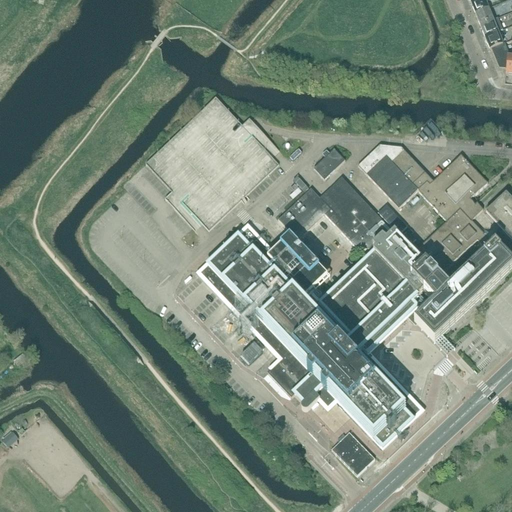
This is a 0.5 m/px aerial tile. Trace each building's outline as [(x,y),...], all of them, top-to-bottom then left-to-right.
[(475,15),(488,10),(486,4),(491,2),(490,0),(478,0),(470,3),(475,15)] [(491,23),(493,22),(488,10),(475,15),(480,27),(491,23)] [(485,39),(500,33),(502,32),(498,20),(493,22),(491,23),(480,27),(485,39)] [(499,38),(502,37),(500,33),(485,39),(489,51),(493,50),(492,50),(503,46),(499,38)] [(506,69),(507,58),(503,46),(492,50),(493,50),(499,68),(506,69)] [(212,100),(148,161),(174,188),(164,198),(193,228),(196,225),(201,220),(208,228),(274,165),(266,157),(271,152),(272,151),(243,121),(237,126),(212,100)] [(248,229),(199,276),(264,344),(281,363),(281,364),(275,368),(273,371),(272,370),(271,371),(272,372),(281,380),(280,381),(281,382),(282,381),(285,385),(290,390),(289,390),(290,391),(291,391),(295,395),(294,396),(295,396),(296,396),(296,397),(304,404),(303,405),(302,406),(301,408),(301,409),(302,411),(303,413),(305,413),(307,413),(308,413),(308,412),(309,412),(309,411),(318,403),(320,402),(324,406),(328,410),(336,402),(337,402),(383,451),(422,413),(410,401),(403,394),(377,366),(373,362),(368,356),(368,355),(367,355),(376,346),(377,347),(378,346),(377,345),(378,344),(386,337),(387,338),(387,337),(387,336),(395,328),(396,329),(397,328),(396,327),(405,319),(406,320),(406,319),(407,320),(413,326),(414,325),(415,324),(415,325),(416,324),(415,324),(416,324),(416,325),(417,325),(418,325),(420,325),(422,324),(423,323),(423,321),(423,320),(422,318),(442,339),(442,338),(502,282),(507,276),(511,271),(511,201),(506,195),(505,196),(504,196),(504,197),(503,198),(502,199),(501,200),(500,200),(500,201),(499,201),(496,205),(488,212),(486,214),(485,215),(497,227),(494,230),(486,237),(485,236),(484,236),(472,223),(480,215),(483,212),(479,208),(477,205),(475,208),(470,202),(474,199),(488,186),(487,185),(476,173),(475,175),(472,172),(474,171),(471,168),(467,163),(461,157),(460,158),(461,158),(434,184),(433,183),(402,150),(401,150),(380,147),(358,168),(367,178),(399,211),(418,193),(433,209),(447,224),(445,225),(430,239),(425,244),(418,250),(417,249),(413,244),(416,241),(411,236),(413,235),(411,232),(409,234),(402,240),(394,233),(393,234),(379,220),(380,219),(375,214),(374,215),(341,180),(333,188),(335,189),(330,195),(328,193),(320,200),(311,191),(287,213),(284,216),(278,222),(283,227),(289,234),(298,243),(323,220),(323,219),(325,217),(335,228),(341,234),(359,253),(360,254),(365,248),(368,251),(372,255),(374,254),(375,255),(374,255),(375,256),(370,261),(369,260),(368,261),(369,262),(360,270),(359,269),(359,270),(359,271),(357,273),(351,279),(347,282),(343,286),(341,288),(340,287),(340,288),(340,289),(331,297),(330,297),(331,298),(322,306),(321,306),(319,304),(309,294),(327,279),(290,239),(273,255),(269,252),(248,229)] [(324,182),(345,163),(334,151),(313,171),(324,182)] [(28,352),(18,359),(23,366),(32,359),(28,352)] [(357,479),(375,462),(349,436),(332,453),(357,479)]
